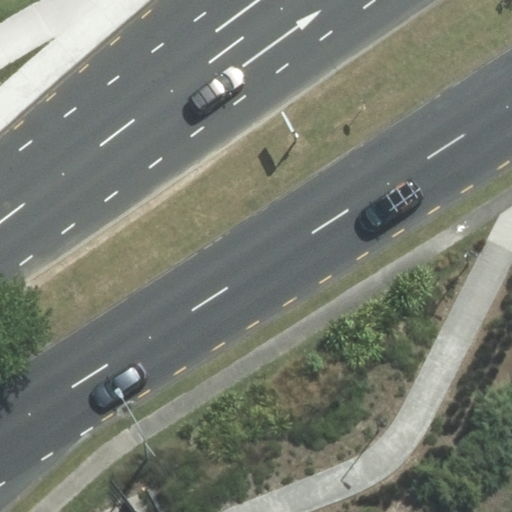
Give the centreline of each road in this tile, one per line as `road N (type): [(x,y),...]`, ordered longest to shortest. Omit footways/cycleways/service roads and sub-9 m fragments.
road 1 (primary): [(511,103),(0,433)]
road 2 (primary): [(40,188),(299,0)]
road 3 (motorway): [(40,188),(159,29),(194,0)]
